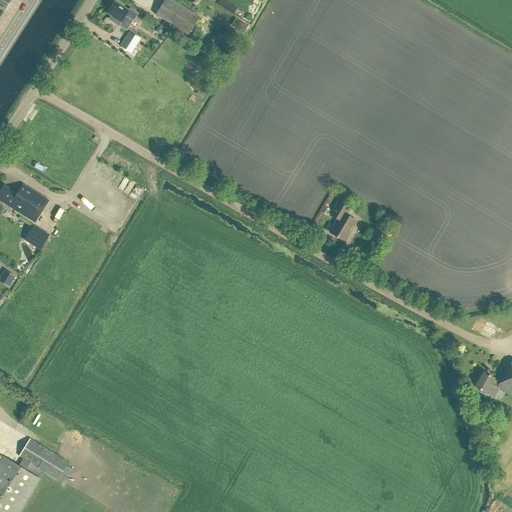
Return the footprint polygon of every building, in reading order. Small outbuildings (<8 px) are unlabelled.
[(0,0),(0,9),(4,12),(11,0),(0,0)] [(188,36),(200,17),(172,0),(165,0),(156,15),(188,36)] [(126,30),(133,20),(126,15),(128,11),(115,2),(107,13),(112,16),(110,20),(126,30)] [(133,58),(137,52),(134,50),(140,40),(128,32),(118,48),(133,58)] [(219,54),(215,60),(221,64),(225,58),(219,54)] [(125,177),(117,189),(123,193),(131,181),(125,177)] [(49,201),(23,185),(17,194),(4,185),(0,191),(0,201),(35,223),(49,201)] [(344,241),(356,221),(345,215),(349,208),(338,202),(330,215),(337,219),(329,232),(344,241)] [(7,243),(24,257),(31,248),(14,234),(7,243)] [(353,256),(357,249),(351,246),(347,253),(353,256)] [(0,276),(0,281),(9,287),(15,277),(4,270),(0,276)] [(511,359),(499,382),(494,379),(494,378),(483,372),(474,386),(494,398),(499,389),(511,396),(511,359)] [(58,480),(69,462),(30,438),(19,456),(23,459),(19,466),(1,455),(0,456),(0,511),(19,511),(40,479),(26,470),(30,463),(58,480)]
